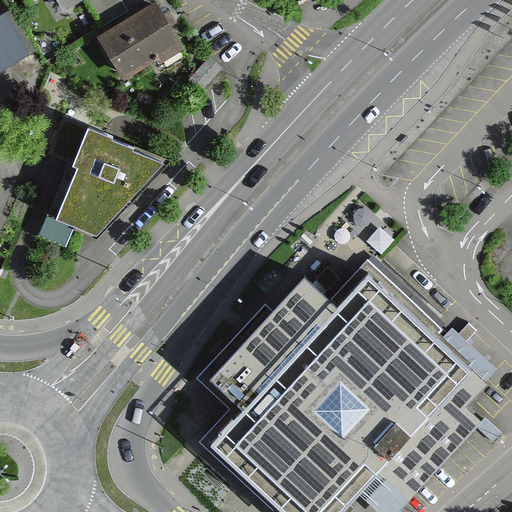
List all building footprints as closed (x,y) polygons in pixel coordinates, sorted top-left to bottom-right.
[(61,0),(68,11),(86,0),(91,0),(104,22),(129,7),(124,0),(61,0)] [(183,50),(158,6),(101,38),(126,82),(183,50)] [(0,74),(35,54),(12,15),(0,22),(0,74)] [(189,78),(202,89),(223,65),(209,54),(189,78)] [(132,148),(99,131),(84,163),(93,167),(67,219),(105,238),(167,165),(132,148)] [(271,300),(197,381),(232,413),(204,444),(279,511),(280,511),(290,501),(301,511),(352,511),(391,470),(418,494),(484,421),(471,410),(501,377),(374,262),(342,298),(319,276),(285,313),(271,300)]
